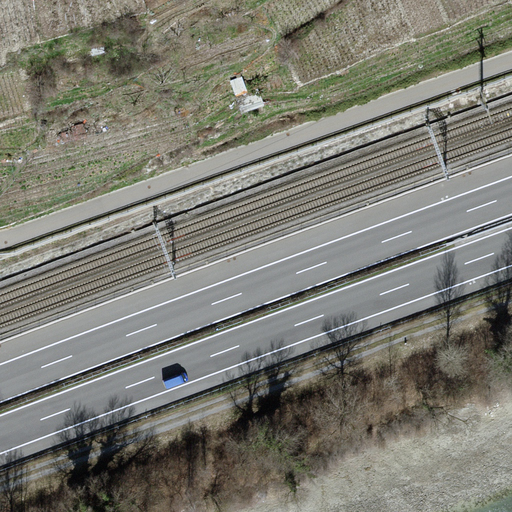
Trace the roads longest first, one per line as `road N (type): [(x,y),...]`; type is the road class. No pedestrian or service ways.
road 1 (motorway): [(0,435),(511,247)]
road 2 (track): [(0,486),(511,299)]
road 3 (motorway): [(511,194),(0,381)]
road 4 (unclassified): [(0,241),(511,60)]
road 5 (primary): [(223,0),(101,45),(0,106)]
